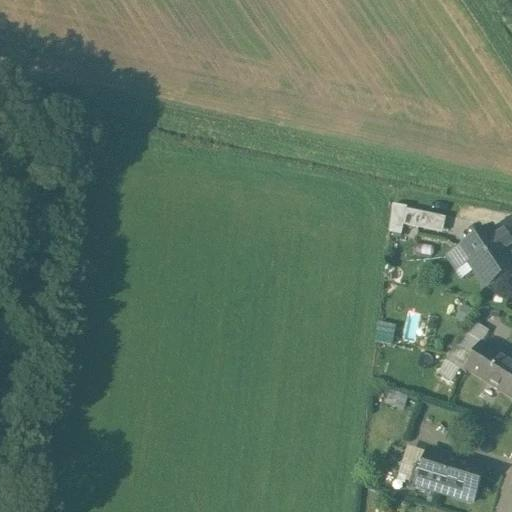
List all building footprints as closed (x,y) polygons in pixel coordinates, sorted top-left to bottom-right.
[(394,205),(387,234),(401,237),(403,225),(442,234),(446,217),(394,205)] [(492,229),(461,250),(486,287),(511,269),(511,256),(511,255),(511,254),(511,251),(510,248),(511,247),(508,241),(503,234),(497,238),(492,229)] [(511,363),(481,344),(472,358),(465,370),(467,371),(466,371),(511,400),(511,363)] [(472,358),(455,348),(447,361),(465,373),(466,371),(467,371),(465,370),(472,358)] [(484,469),(428,451),(423,466),(418,480),(416,487),(471,505),(474,498),(475,498),(484,469)] [(423,466),(403,460),(399,474),(418,480),(423,466)]
